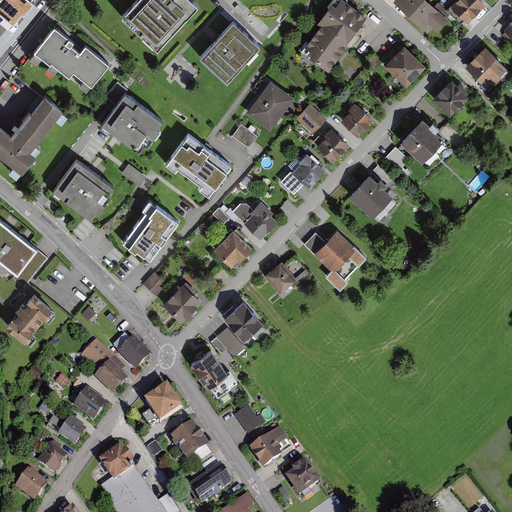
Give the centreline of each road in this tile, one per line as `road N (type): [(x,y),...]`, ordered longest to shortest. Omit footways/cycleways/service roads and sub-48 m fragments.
road 1 (residential): [(444,65),(168,358)]
road 2 (residential): [(0,186),(123,300),(168,358)]
road 3 (residential): [(168,358),(47,511)]
road 4 (residential): [(168,358),(275,511)]
